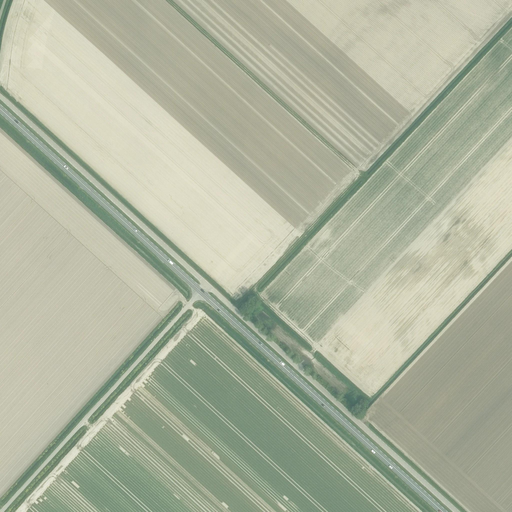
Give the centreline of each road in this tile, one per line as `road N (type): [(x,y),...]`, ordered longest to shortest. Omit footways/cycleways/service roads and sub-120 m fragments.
road 1 (unclassified): [(456,511),(0,96)]
road 2 (primary): [(443,511),(0,108)]
road 3 (track): [(234,309),(357,173),(167,0)]
road 4 (unclassified): [(0,511),(183,311)]
